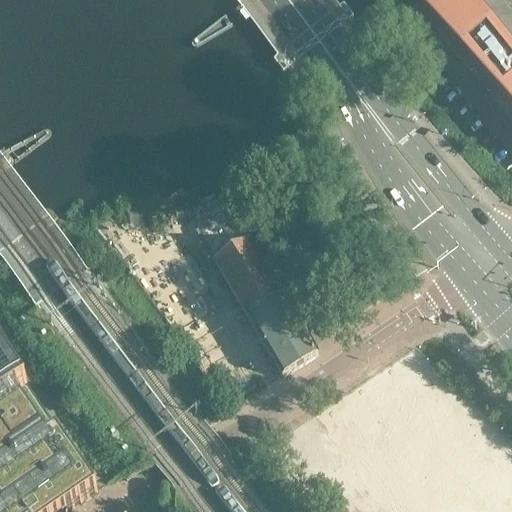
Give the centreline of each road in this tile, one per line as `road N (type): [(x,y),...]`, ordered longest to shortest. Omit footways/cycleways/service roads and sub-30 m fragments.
road 1 (residential): [(108,511),(471,278)]
road 2 (primary): [(270,0),(471,278)]
road 3 (primary): [(506,253),(301,0)]
